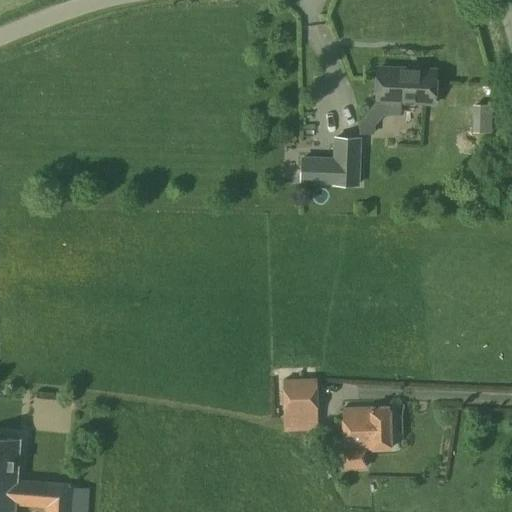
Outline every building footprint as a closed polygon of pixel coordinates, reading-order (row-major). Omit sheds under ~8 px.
[(376,102),(378,102),(362,121),(361,134),(375,134),(375,125),(384,116),(402,116),(402,103),(435,104),(436,70),(377,68),(376,102)] [(359,187),(361,137),(334,136),(332,186),(359,187)] [(318,414),(317,378),(283,379),(284,415),(318,414)] [(389,407),(371,408),(342,407),(343,451),(344,469),(366,469),(366,451),(372,451),(390,451),(389,407)] [(74,483),(17,479),(20,440),(0,438),(0,511),(14,511),(15,505),(45,507),(45,511),(88,511),(90,488),(74,487),(74,483)]
